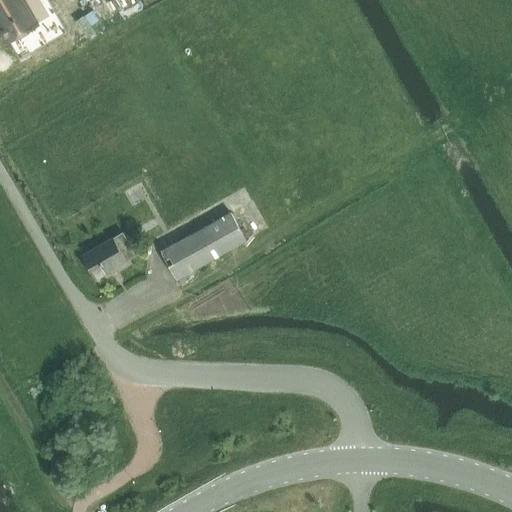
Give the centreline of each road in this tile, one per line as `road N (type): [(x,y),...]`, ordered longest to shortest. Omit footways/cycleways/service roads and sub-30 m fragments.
road 1 (residential): [(358,458),(350,405),(311,380),(144,373),(104,348),(0,169)]
road 2 (tertiary): [(358,458),(280,471),(188,511)]
road 3 (tertiary): [(511,492),(404,460),(358,458)]
